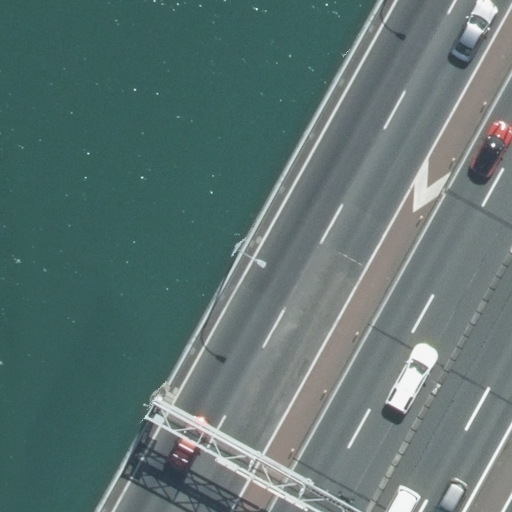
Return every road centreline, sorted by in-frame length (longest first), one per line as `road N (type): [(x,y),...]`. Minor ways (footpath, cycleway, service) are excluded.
road 1 (motorway): [(171,511),(454,0)]
road 2 (motorway): [(365,511),(511,247)]
